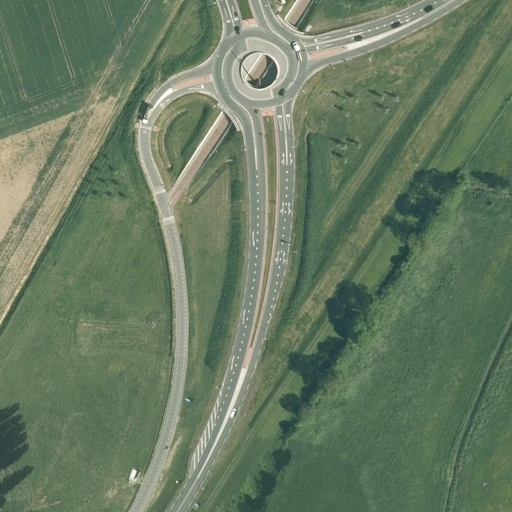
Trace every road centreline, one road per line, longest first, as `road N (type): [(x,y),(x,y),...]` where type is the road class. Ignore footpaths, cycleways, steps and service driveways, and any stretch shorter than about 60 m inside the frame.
road 1 (unclassified): [(144,126),(181,320),(169,423),(134,511)]
road 2 (primary): [(239,386),(277,275),(286,151)]
road 3 (primary): [(256,164),(239,386)]
road 4 (primary): [(177,511),(239,386)]
